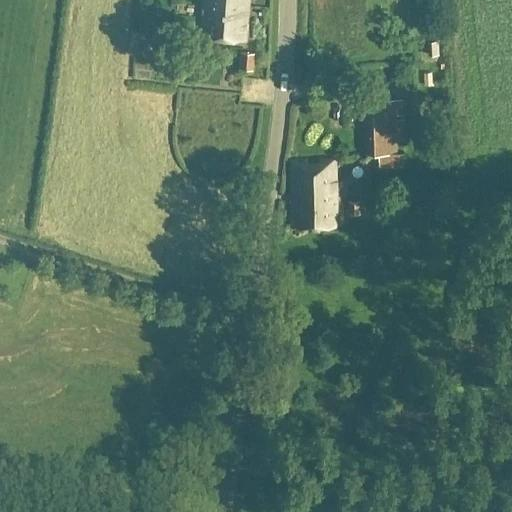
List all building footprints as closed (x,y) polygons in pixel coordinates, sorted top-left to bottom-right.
[(242,41),(245,0),(205,0),(203,38),(242,41)] [(155,53),(157,37),(135,35),(134,53),(155,53)] [(252,70),(254,53),(240,52),(237,69),(252,70)] [(363,101),(366,154),(396,154),(396,140),(404,140),(404,121),(395,121),(395,116),(403,116),(402,99),(363,101)] [(337,227),(334,161),(291,163),(293,229),(337,227)] [(347,201),(347,215),(361,214),(360,201),(347,201)]
